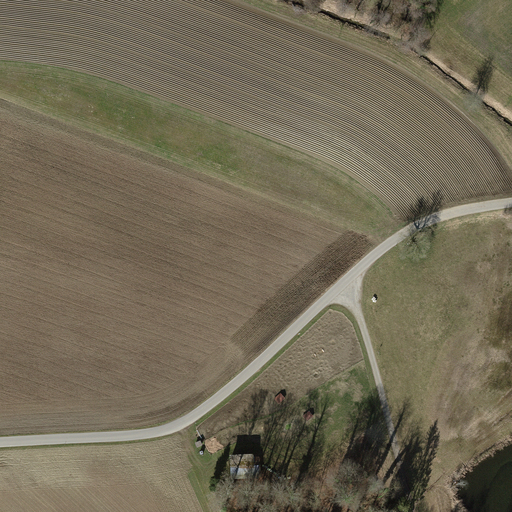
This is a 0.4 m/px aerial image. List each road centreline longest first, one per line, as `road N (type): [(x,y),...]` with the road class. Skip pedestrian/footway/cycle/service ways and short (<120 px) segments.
road 1 (track): [(0,442),(174,427),(343,285)]
road 2 (track): [(413,511),(358,309),(343,285)]
road 3 (track): [(343,285),(424,222),(511,202)]
